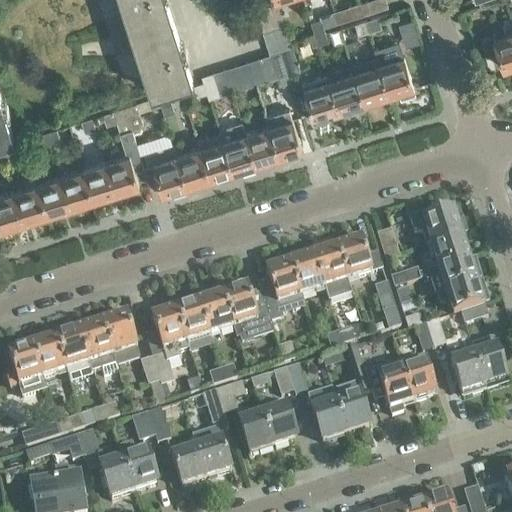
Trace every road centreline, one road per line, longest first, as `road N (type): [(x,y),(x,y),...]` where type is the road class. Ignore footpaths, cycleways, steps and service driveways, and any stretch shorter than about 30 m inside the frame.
road 1 (residential): [(0,303),(484,147)]
road 2 (residential): [(258,511),(511,431)]
road 3 (residential): [(484,147),(433,0)]
